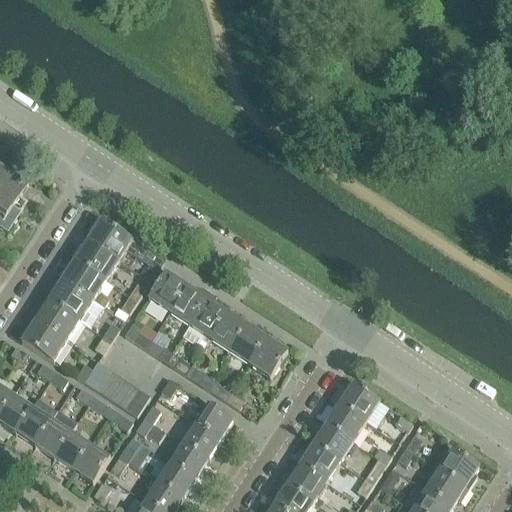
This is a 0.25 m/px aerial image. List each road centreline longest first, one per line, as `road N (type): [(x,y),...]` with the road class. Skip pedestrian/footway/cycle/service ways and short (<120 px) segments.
road 1 (tertiary): [(349,328),(91,162)]
road 2 (residential): [(231,511),(349,328)]
road 3 (tertiary): [(511,437),(349,328)]
road 4 (residential): [(0,304),(91,162)]
